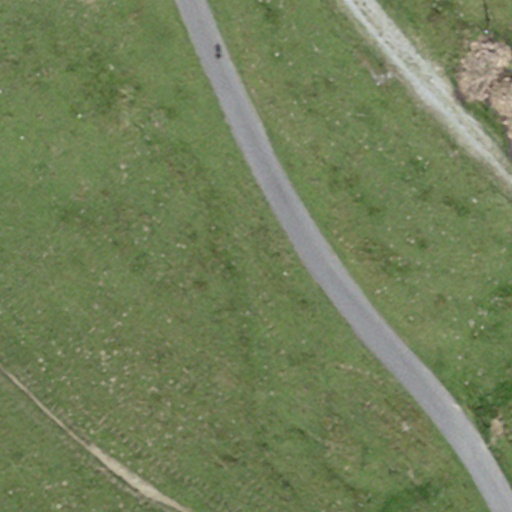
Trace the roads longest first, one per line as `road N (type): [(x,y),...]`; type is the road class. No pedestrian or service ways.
road 1 (unclassified): [(191,0),(296,224),(359,314),(454,422),(506,511)]
road 2 (track): [(364,0),(511,168)]
